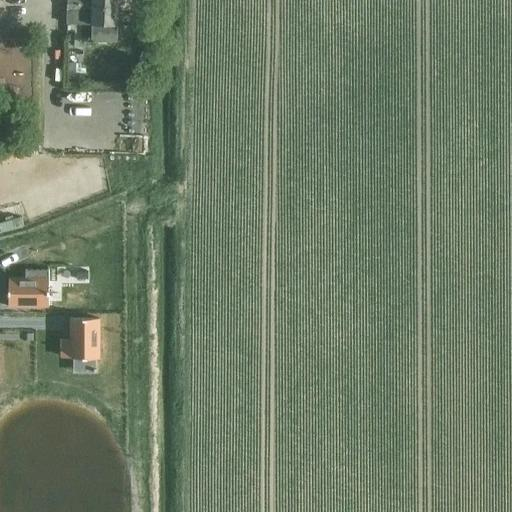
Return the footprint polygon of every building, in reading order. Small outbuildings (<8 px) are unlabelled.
[(67,0),(67,24),(92,25),(91,40),(117,41),(118,26),(118,0),(67,0)] [(69,63),(69,83),(85,83),(86,74),(77,73),(78,63),(69,63)] [(117,93),(103,97),(107,111),(120,107),(117,93)] [(11,278),(9,278),(9,292),(9,306),(11,306),(32,306),(48,306),(49,306),(49,270),(48,270),(27,270),(26,270),(26,274),(26,278),(11,278)] [(88,271),(80,271),(80,280),(89,280),(88,271)] [(71,340),(63,340),(63,348),(63,357),(71,357),(71,358),(74,358),(90,358),(97,358),(100,358),(100,357),(99,357),(99,337),(99,320),(100,320),(100,319),(99,319),(71,319),(71,320),(71,340)]
